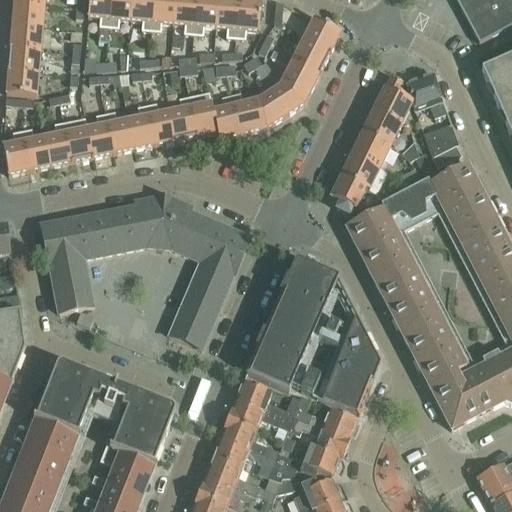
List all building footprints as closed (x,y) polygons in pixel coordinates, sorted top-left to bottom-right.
[(44,10),(44,0),(14,0),(14,7),(44,10)] [(84,0),(76,0),(75,23),(83,24),(84,0)] [(110,0),(89,0),(88,21),(100,22),(99,31),(108,32),(110,0)] [(132,0),(110,0),(108,32),(118,33),(118,23),(130,24),(132,0)] [(153,0),(132,0),(130,24),(142,25),(141,35),(151,36),(153,0)] [(174,0),(153,0),(151,36),(160,37),(161,27),(173,28),(174,0)] [(191,0),(174,0),(173,28),(184,29),(183,39),(193,40),(196,0),(191,0)] [(218,2),(196,0),(193,40),(202,40),(203,31),(215,32),(218,2)] [(511,0),(464,0),(456,5),(479,47),(511,29),(511,0)] [(239,4),(218,2),(215,32),(227,33),(226,42),(235,43),(239,4)] [(271,7),(239,4),(235,43),(244,44),(245,34),(264,36),(269,24),(271,7)] [(44,10),(14,7),(12,30),(42,33),(44,10)] [(283,8),(275,7),(274,30),(281,33),(283,8)] [(313,23),(301,47),(328,61),(340,37),(313,23)] [(42,33),(12,30),(10,53),(40,56),(42,33)] [(257,57),(264,61),(273,43),(266,39),(257,57)] [(301,47),(289,70),(316,84),(328,61),(301,47)] [(70,77),(78,78),(81,49),(73,48),(70,77)] [(276,50),(273,55),(270,61),(285,70),(289,63),(284,60),(286,56),(276,50)] [(40,56),(10,53),(8,76),(38,78),(40,56)] [(214,66),(214,54),(200,55),(201,68),(214,66)] [(233,66),(234,57),(221,58),(222,66),(233,66)] [(234,57),(233,66),(241,65),(241,57),(234,57)] [(126,74),(127,59),(119,59),(120,75),(126,74)] [(127,59),(126,74),(135,74),(135,60),(127,59)] [(249,65),(254,74),(262,85),(269,79),(256,61),(249,65)] [(511,61),(481,75),(511,144),(511,61)] [(196,62),(187,63),(187,71),(197,71),(196,62)] [(158,63),(148,64),(147,73),(159,72),(158,63)] [(187,71),(187,63),(177,63),(178,72),(187,71)] [(147,73),(148,64),(139,65),(139,73),(147,73)] [(254,74),(249,65),(242,69),(248,78),(254,74)] [(105,76),(105,67),(95,68),(95,66),(84,67),(83,78),(105,76)] [(105,67),(105,76),(116,75),(116,67),(105,67)] [(234,69),(225,70),(229,88),(238,86),(234,69)] [(229,88),(225,70),(201,72),(202,77),(205,87),(214,86),(215,79),(225,79),(227,89),(229,88)] [(289,70),(278,92),(303,109),(304,109),(304,108),(316,84),(289,70)] [(188,80),(187,71),(178,72),(178,81),(188,80)] [(197,71),(187,71),(188,80),(198,79),(197,71)] [(8,76),(6,99),(36,101),(38,78),(8,76)] [(151,76),(140,77),(141,85),(152,84),(151,76)] [(141,85),(140,77),(131,78),(132,86),(141,85)] [(128,78),(119,79),(121,90),(128,89),(128,78)] [(432,78),(422,82),(405,88),(411,108),(415,117),(430,112),(434,124),(447,120),(441,105),(432,78)] [(121,90),(119,79),(112,80),(114,93),(121,92),(121,90)] [(108,80),(97,81),(99,88),(108,87),(108,80)] [(69,90),(76,91),(78,82),(70,81),(69,90)] [(99,88),(97,81),(88,81),(89,89),(99,88)] [(405,88),(390,81),(385,93),(384,92),(378,105),(406,119),(411,108),(405,88)] [(278,92),(269,98),(284,121),(303,109),(278,92)] [(241,98),(231,100),(239,139),(265,133),(259,104),(242,107),(241,98)] [(269,98),(259,104),(265,133),(284,121),(269,98)] [(58,101),(60,109),(69,107),(67,99),(58,101)] [(197,100),(188,102),(196,141),(217,137),(213,114),(211,106),(199,109),(197,100)] [(224,112),(213,114),(217,137),(218,144),(239,139),(231,100),(222,102),(224,112)] [(60,109),(58,101),(48,103),(50,111),(60,109)] [(33,105),(5,102),(5,110),(33,113),(33,105)] [(181,113),(169,115),(175,145),(196,141),(188,102),(179,104),(181,113)] [(373,115),(366,129),(394,143),(406,119),(378,105),(373,114),(372,115),(373,115)] [(175,145),(169,115),(158,118),(156,108),(146,110),(154,149),(175,145)] [(139,122),(128,124),(134,154),(154,149),(146,110),(137,112),(139,122)] [(134,154),(128,124),(116,126),(114,117),(105,119),(113,158),(134,154)] [(113,158),(105,119),(96,121),(98,130),(86,133),(92,162),(113,158)] [(92,162),(86,133),(75,135),(73,126),(64,128),(72,166),(92,162)] [(56,138),(45,141),(51,171),(72,166),(64,128),(55,130),(56,138)] [(361,137),(362,137),(354,153),(382,167),(394,143),(366,129),(362,137),(362,136),(361,137)] [(458,150),(450,129),(423,138),(432,162),(437,173),(461,161),(456,150),(458,150)] [(32,134),(22,136),(30,175),(51,171),(45,141),(33,144),(32,134)] [(15,148),(2,150),(8,179),(30,175),(22,136),(13,138),(15,148)] [(351,159),(342,177),(370,191),(382,167),(354,153),(351,158),(350,159),(351,159)] [(424,160),(414,165),(423,181),(433,176),(424,160)] [(503,407),(510,409),(511,408),(511,255),(467,168),(430,188),(428,184),(380,209),(382,212),(345,232),(451,434),(503,407)] [(400,181),(409,187),(419,182),(414,173),(400,181)] [(370,191),(342,177),(340,180),(340,181),(330,201),(339,206),(336,213),(349,220),(353,213),(355,214),(364,194),(367,196),(370,191)] [(231,283),(232,280),(233,281),(250,242),(189,216),(191,212),(171,203),(171,202),(168,201),(167,201),(165,200),(162,200),(159,200),(156,201),(157,201),(135,206),(136,211),(41,230),(49,271),(50,271),(50,274),(58,318),(93,311),(84,264),(145,252),(172,255),(200,267),(169,340),(202,354),(232,284),(231,283)] [(0,261),(8,261),(8,259),(5,230),(0,230),(0,261)] [(336,288),(337,287),(336,283),(302,269),(291,275),(246,378),(288,396),(336,288)] [(0,313),(19,311),(17,299),(0,301),(0,313)] [(0,413),(24,353),(19,314),(0,316),(0,413)] [(93,323),(80,317),(76,327),(89,332),(93,323)] [(375,359),(355,321),(341,355),(336,353),(316,402),(359,419),(374,382),(372,381),(371,383),(365,380),(373,359),(375,359)] [(338,331),(329,328),(324,339),(333,343),(338,331)] [(59,381),(53,378),(0,511),(48,511),(50,508),(56,511),(61,497),(55,494),(61,480),(67,483),(72,469),(66,466),(72,452),(78,455),(100,398),(107,400),(103,411),(112,415),(116,404),(123,407),(99,466),(114,472),(108,486),(94,480),(91,487),(105,493),(100,507),(85,502),(83,509),(91,511),(136,511),(171,425),(165,423),(170,410),(64,368),(59,381)] [(300,395),(311,400),(319,382),(307,377),(300,395)] [(271,398),(242,386),(235,406),(289,429),(292,423),(299,405),(291,402),(285,417),(266,410),(271,398)] [(300,402),(299,405),(292,423),(350,444),(349,444),(357,425),(328,413),(324,425),(305,418),(310,405),(300,402)] [(289,429),(235,406),(232,413),(231,413),(227,424),(256,436),(260,427),(286,437),(286,436),(289,429)] [(292,423),(289,429),(286,436),(296,440),(299,441),(301,436),(317,442),(312,452),(339,462),(342,463),(350,444),(292,423)] [(256,436),(227,424),(222,435),(223,435),(220,443),(275,465),(280,451),(275,449),(272,456),(251,447),(256,436)] [(275,465),(220,443),(212,462),(241,474),(245,464),(271,474),(275,465)] [(280,451),(275,465),(271,474),(267,484),(279,488),(280,484),(294,484),(295,483),(292,483),(296,475),(311,481),(315,480),(317,474),(332,480),(339,462),(312,452),(310,451),(303,469),(287,462),(289,456),(281,453),(282,452),(280,451)] [(241,474),(212,462),(205,480),(256,501),(272,507),(275,499),(279,488),(267,484),(263,494),(237,484),(241,474)] [(511,484),(510,486),(502,470),(476,484),(490,510),(511,498),(511,484)] [(256,501),(205,480),(202,488),(202,487),(197,499),(227,510),(231,501),(253,510),(256,501)] [(280,484),(279,488),(275,499),(294,496),(294,484),(280,484)] [(317,511),(339,503),(331,484),(316,490),(314,485),(311,485),(299,489),(303,499),(292,503),(296,511),(317,511)] [(511,511),(511,498),(490,510),(491,511),(511,511)] [(193,510),(192,511),(225,511),(227,510),(197,499),(193,510)] [(317,511),(343,511),(339,503),(317,511)]
